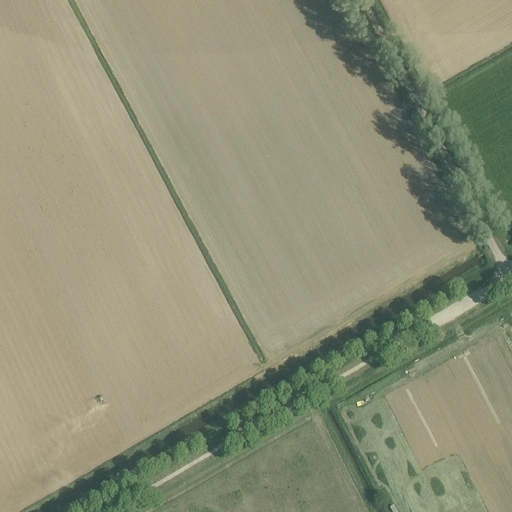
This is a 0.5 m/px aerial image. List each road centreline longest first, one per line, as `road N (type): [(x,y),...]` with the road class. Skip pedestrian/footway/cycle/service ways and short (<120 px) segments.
road 1 (unclassified): [(108,511),(509,278)]
road 2 (unclassified): [(509,278),(362,0)]
